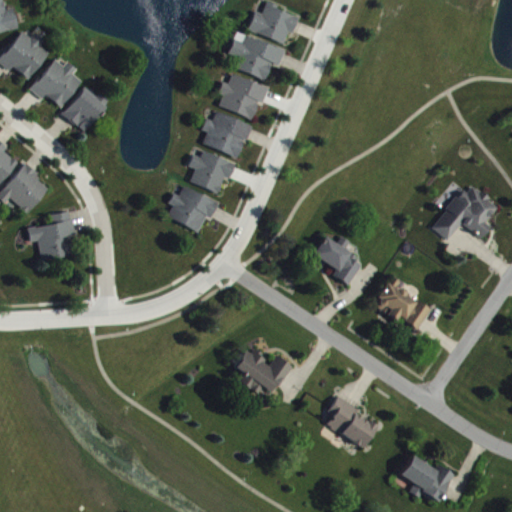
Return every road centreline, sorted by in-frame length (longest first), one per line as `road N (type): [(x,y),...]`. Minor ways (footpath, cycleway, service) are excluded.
road 1 (residential): [(228,265),(486,441),(511,449)]
road 2 (residential): [(344,0),(228,265)]
road 3 (residential): [(110,317),(104,220),(84,177),(0,103)]
road 4 (residential): [(228,265),(155,311),(0,319)]
road 5 (residential): [(429,402),(511,280)]
